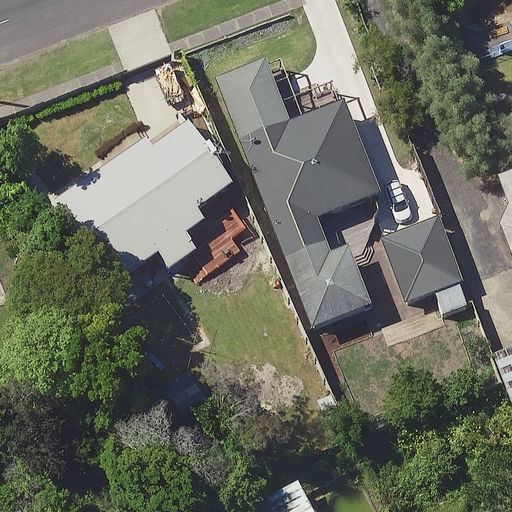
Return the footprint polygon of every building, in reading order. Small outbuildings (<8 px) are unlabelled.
[(378,204),(345,119),(301,137),(275,71),(224,91),(283,241),(378,204)] [(237,202),(185,125),(57,213),(115,297),(161,265),(172,280),(218,249),(202,226),(237,202)] [(511,187),(503,191),(511,216),(511,226),(502,231),(511,258),(511,187)] [(372,321),(348,256),(293,277),(317,342),(372,321)] [(511,353),(497,359),(511,403),(511,353)] [(310,511),(303,497),(272,511),(310,511)]
